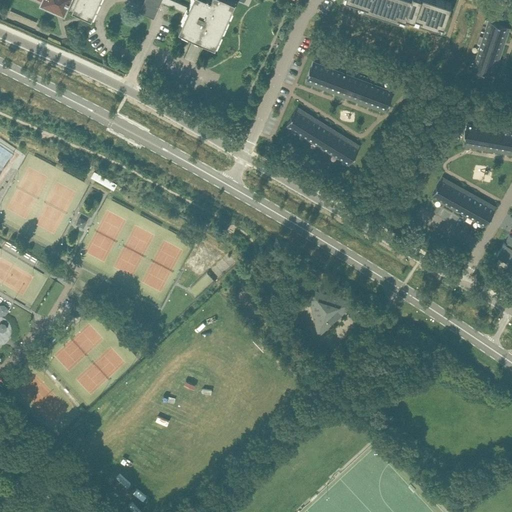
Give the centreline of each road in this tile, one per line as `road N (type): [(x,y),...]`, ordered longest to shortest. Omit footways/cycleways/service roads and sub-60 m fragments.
road 1 (tertiary): [(511,363),(226,183),(0,64)]
road 2 (unclassified): [(244,156),(113,82),(0,33)]
road 3 (unclassified): [(462,282),(244,156)]
road 4 (residential): [(318,0),(303,17),(244,156)]
road 5 (unclassified): [(85,511),(0,421)]
